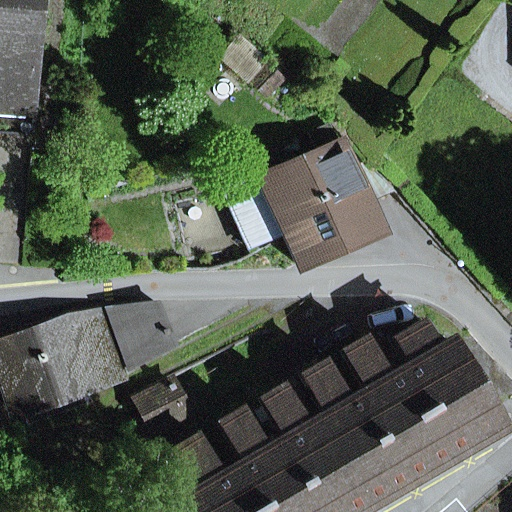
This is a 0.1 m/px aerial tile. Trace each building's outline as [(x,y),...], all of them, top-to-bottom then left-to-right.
[(42,0),(0,0),(0,114),(33,117),(42,0)] [(361,159),(347,166),(327,127),(308,135),(316,152),(223,191),(246,248),(283,232),(297,265),(375,232),(361,200),(388,188),(361,159)] [(127,369),(173,345),(156,303),(107,309),(127,369)] [(0,368),(14,410),(119,373),(97,310),(65,317),(0,341),(0,368)] [(391,338),(406,364),(396,370),(448,459),(499,429),(448,340),(435,347),(420,321),(391,338)] [(353,396),(405,485),(448,459),(396,370),(385,377),(362,338),(339,352),(361,391),(353,396)] [(312,420),(364,509),(405,485),(353,396),(344,401),(321,362),(298,376),(320,415),(312,420)] [(135,400),(152,432),(188,414),(171,382),(135,400)] [(271,444),(310,511),(358,511),(364,509),(312,420),(303,425),(281,386),(257,400),(280,439),(271,444)] [(228,469),(252,511),(310,511),(271,444),(262,449),(239,411),(216,424),(239,463),(228,469)] [(176,499),(184,511),(252,511),(228,469),(217,476),(194,436),(166,452),(189,491),(176,499)]
